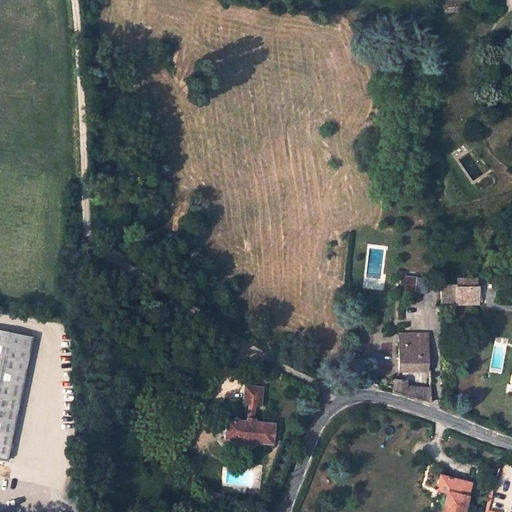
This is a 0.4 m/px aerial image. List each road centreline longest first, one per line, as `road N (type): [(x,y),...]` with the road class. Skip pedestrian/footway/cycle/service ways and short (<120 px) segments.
road 1 (unclassified): [(74,0),(86,221),(98,246),(323,387),(332,408)]
road 2 (tertiary): [(511,447),(386,400),(354,398),(332,408)]
